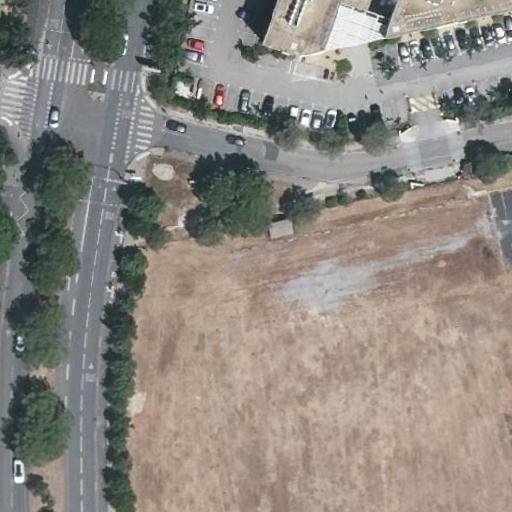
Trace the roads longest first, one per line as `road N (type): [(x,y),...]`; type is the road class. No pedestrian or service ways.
road 1 (secondary): [(54,105),(29,239),(14,405),(15,511)]
road 2 (residential): [(119,121),(342,167),(511,135)]
road 3 (secondary): [(86,511),(88,342),(119,121)]
road 4 (secondary): [(119,121),(138,0)]
